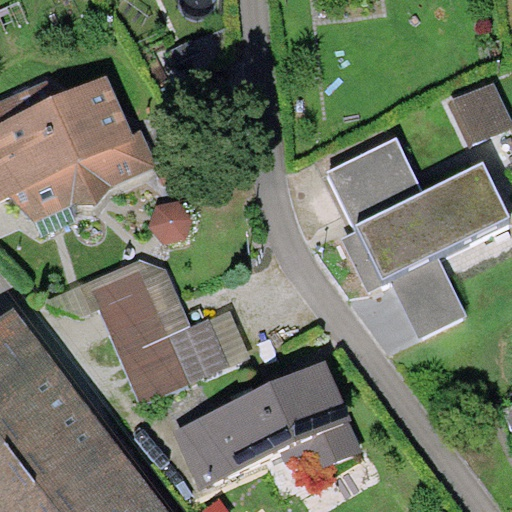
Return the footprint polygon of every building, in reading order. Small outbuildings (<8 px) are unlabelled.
[(511,125),(491,85),(448,107),(470,150),(511,127),(511,125)] [(94,93),(0,130),(0,205),(12,200),(24,230),(148,181),(131,138),(114,145),(94,93)] [(371,292),(390,283),(419,341),(467,316),(440,262),(511,226),(481,167),(422,197),(394,144),(330,177),(358,231),(344,239),(371,292)] [(87,302),(140,414),(221,377),(196,323),(180,330),(153,271),(87,302)] [(153,511),(17,331),(0,344),(0,511),(153,511)] [(178,432),(207,494),(323,441),(336,469),(364,456),(322,366),(178,432)] [(511,408),(502,413),(511,434),(511,408)]
